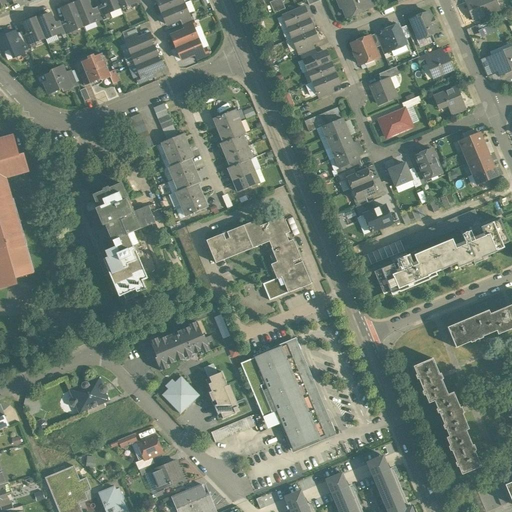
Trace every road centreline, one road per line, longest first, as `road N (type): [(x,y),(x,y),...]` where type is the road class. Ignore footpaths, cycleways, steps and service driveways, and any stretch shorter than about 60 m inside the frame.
road 1 (unclassified): [(0,392),(96,355),(221,474),(236,500)]
road 2 (residential): [(246,58),(363,339)]
road 3 (residential): [(0,73),(46,120),(66,127),(174,87)]
road 4 (residential): [(363,339),(433,511)]
road 5 (residential): [(363,339),(511,275)]
road 6 (residential): [(375,160),(335,36)]
